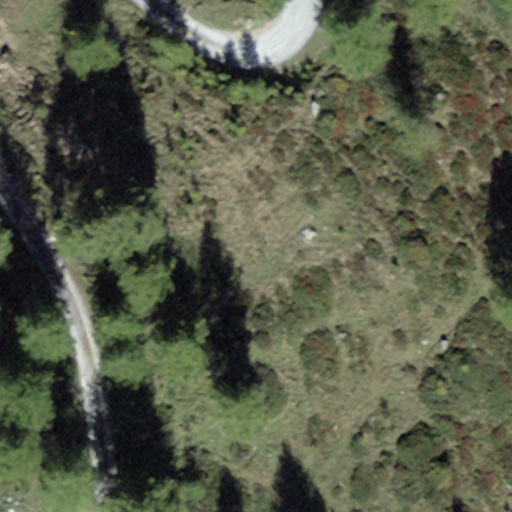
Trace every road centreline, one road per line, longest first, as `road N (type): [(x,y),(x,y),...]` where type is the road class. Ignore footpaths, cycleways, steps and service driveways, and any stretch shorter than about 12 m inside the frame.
road 1 (track): [(110,511),(89,357),(67,291),(0,184)]
road 2 (track): [(148,0),(202,39),(250,51),(285,35),(302,0)]
